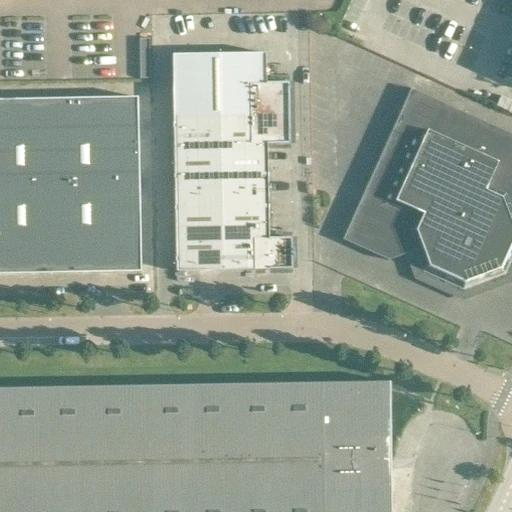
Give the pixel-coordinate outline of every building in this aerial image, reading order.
[(265,83),(264,53),(244,54),(172,55),(173,115),(288,114),(287,83),(265,83)] [(506,276),(511,262),(511,133),(411,88),(342,240),(388,261),(412,252),(421,273),(463,292),(506,276)] [(496,106),(507,111),(510,104),(511,101),(501,96),(499,99),(496,106)] [(0,187),(138,185),(136,97),(0,99),(0,187)] [(174,192),(267,191),(266,145),(289,144),(288,114),(173,115),(174,192)] [(0,274),(140,272),(138,185),(0,187),(0,274)] [(268,238),(267,191),(174,192),(175,271),(291,269),(290,238),(268,238)] [(318,511),(388,511),(387,387),(317,388),(318,511)] [(0,511),(318,511),(317,388),(0,393),(0,511)]
